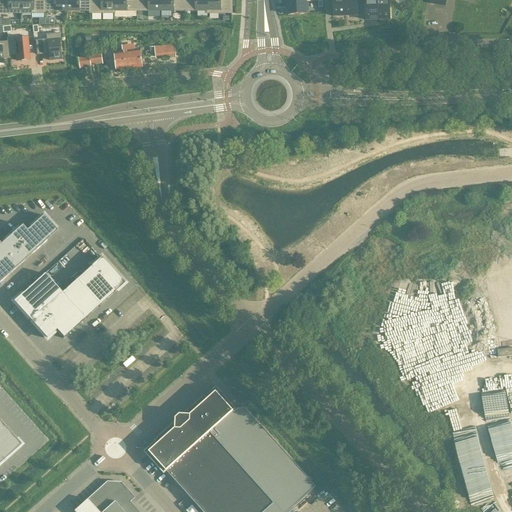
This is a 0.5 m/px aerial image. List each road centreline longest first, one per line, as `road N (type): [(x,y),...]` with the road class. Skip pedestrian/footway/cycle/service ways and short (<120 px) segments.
road 1 (unknown): [(322,261),(301,247),(266,253),(228,214),(227,190),(333,161),(496,141),(511,146)]
road 2 (unclassified): [(253,322),(409,185),(511,173)]
road 3 (unknown): [(0,298),(76,235),(97,238),(128,272),(40,361)]
road 4 (unclassified): [(427,511),(253,322)]
road 5 (residential): [(0,94),(230,76)]
road 6 (unknown): [(226,347),(371,511)]
road 7 (tertiary): [(245,90),(59,124)]
road 8 (unclassified): [(118,449),(253,322)]
road 9 (residential): [(332,57),(511,44)]
road 10 (unclassified): [(0,315),(118,449)]
road 11 (unclassified): [(253,322),(180,241),(164,198)]
road 12 (unknown): [(241,229),(352,202),(372,218)]
road 13 (tertiary): [(422,98),(296,87)]
road 14 (tertiary): [(296,105),(422,98)]
